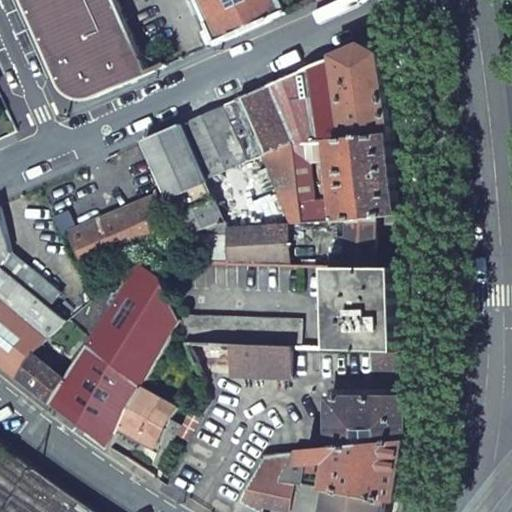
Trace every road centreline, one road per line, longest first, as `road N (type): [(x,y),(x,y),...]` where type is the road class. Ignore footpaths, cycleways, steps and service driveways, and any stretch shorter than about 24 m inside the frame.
road 1 (secondary): [(474,0),(502,238),(506,384)]
road 2 (residential): [(390,0),(59,147)]
road 3 (residential): [(162,511),(37,439),(0,405)]
road 4 (residential): [(0,16),(59,147)]
road 5 (secondary): [(506,384),(449,511)]
road 6 (secondary): [(499,511),(506,384)]
